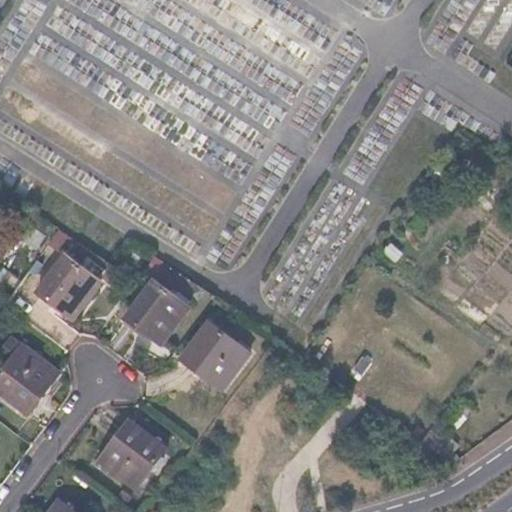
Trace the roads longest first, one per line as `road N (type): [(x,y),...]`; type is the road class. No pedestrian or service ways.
road 1 (residential): [(3,511),(99,376)]
road 2 (secondary): [(511,455),(453,494),(404,511)]
